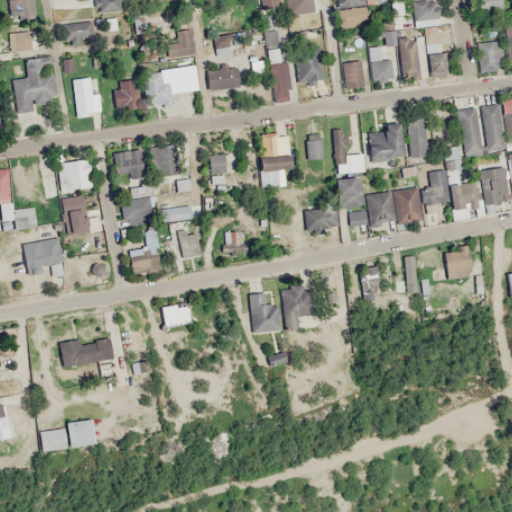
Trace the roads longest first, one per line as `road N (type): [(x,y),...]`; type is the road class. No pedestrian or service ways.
road 1 (residential): [(511,219),(0,315)]
road 2 (tertiary): [(0,152),(511,82)]
road 3 (residential): [(98,137),(117,297)]
road 4 (track): [(500,222),(501,319),(511,368)]
road 5 (residential): [(44,0),(64,142)]
